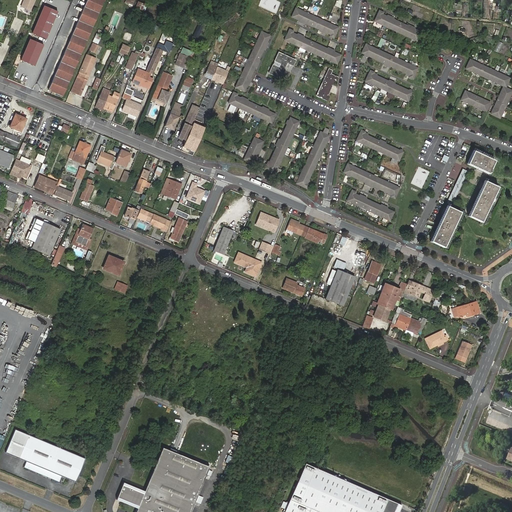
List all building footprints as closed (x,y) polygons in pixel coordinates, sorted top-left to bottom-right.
[(35,0),(23,0),(20,8),(31,12),(35,0)] [(87,0),(48,90),(63,97),(104,0),(87,0)] [(291,17),(330,36),(329,37),(334,39),(339,29),(295,8),(291,17)] [(375,22),(419,42),(422,34),(384,15),(385,13),(380,11),(375,22)] [(285,41),(338,66),(342,57),(294,34),(295,32),(290,30),(285,41)] [(96,32),(92,41),(97,44),(101,35),(96,32)] [(262,33),(235,89),(244,93),(271,37),(262,33)] [(164,45),(159,43),(151,62),(154,63),(153,65),(155,67),(162,50),(169,52),(173,43),(166,40),(164,45)] [(498,53),(503,43),(498,41),(493,50),(498,53)] [(92,43),(89,51),(98,54),(101,47),(92,43)] [(130,48),(123,45),(119,53),(126,56),(130,48)] [(363,54),(411,77),(410,79),(415,81),(420,70),(366,45),(363,54)] [(189,56),(190,50),(181,48),(180,53),(189,56)] [(131,52),(124,67),(131,70),(138,55),(131,52)] [(281,65),(279,68),(273,65),(269,74),(287,82),(291,74),(284,70),(287,64),(294,67),(296,61),(279,53),(275,61),(281,65)] [(179,54),(175,65),(183,68),(187,57),(179,54)] [(96,59),(87,55),(71,93),(80,97),(96,59)] [(465,69),(504,88),(509,78),(470,59),(465,69)] [(154,63),(151,62),(147,71),(147,72),(152,74),(155,67),(153,65),(154,63)] [(147,72),(147,71),(137,66),(136,71),(140,73),(137,80),(133,78),(130,84),(134,86),(135,83),(141,86),(141,85),(146,74),(147,72)] [(208,67),(204,76),(212,80),(216,70),(208,67)] [(229,72),(218,67),(212,80),(223,85),(229,72)] [(310,86),(316,73),(304,68),(299,81),(310,86)] [(333,72),(329,71),(317,98),(327,103),(330,98),(328,97),(335,82),(336,83),(339,79),(332,75),(333,72)] [(365,82),(410,103),(414,94),(374,76),(375,73),(370,71),(365,82)] [(152,76),(146,74),(141,85),(150,89),(154,80),(150,79),(152,76)] [(164,74),(153,99),(161,103),(166,91),(172,78),(164,74)] [(91,87),(96,90),(101,79),(96,77),(91,87)] [(193,79),(187,77),(183,84),(183,85),(189,88),(193,79)] [(131,97),(134,91),(126,88),(124,94),(131,96),(131,97)] [(511,94),(511,91),(504,88),(490,116),(500,121),(511,94)] [(96,98),(94,104),(112,112),(119,94),(114,92),(113,93),(101,89),(99,93),(101,94),(99,99),(96,98)] [(461,101),(486,113),(491,103),(465,90),(461,101)] [(164,104),(169,93),(166,91),(161,103),(164,104)] [(124,94),(122,99),(126,101),(121,112),(136,118),(140,107),(129,102),(131,96),(124,94)] [(229,103),(272,124),(276,116),(238,98),(239,96),(233,94),(229,103)] [(180,111),(183,106),(175,103),(173,108),(180,111)] [(193,122),(199,107),(193,105),(183,129),(184,129),(181,136),(183,137),(182,140),(185,141),(193,122)] [(180,111),(173,108),(165,126),(172,130),(180,111)] [(16,115),(10,127),(22,132),(27,119),(22,116),(22,117),(16,115)] [(291,118),(268,165),(266,164),(263,169),(275,174),(299,121),(291,118)] [(205,127),(193,122),(185,141),(183,147),(194,152),(205,127)] [(69,127),(64,125),(61,132),(66,135),(69,127)] [(321,132),(296,184),(307,189),(309,184),(306,183),(329,136),(328,135),(330,131),(325,128),(323,133),(321,132)] [(20,139),(2,131),(0,136),(0,138),(18,146),(20,139)] [(357,143),(401,163),(405,155),(365,136),(366,134),(362,132),(357,143)] [(255,138),(244,161),(256,166),(258,162),(255,160),(264,143),(255,138)] [(80,142),(75,154),(85,158),(90,147),(80,142)] [(101,146),(96,159),(98,159),(97,161),(109,166),(111,163),(114,165),(115,163),(117,158),(103,152),(105,147),(101,146)] [(466,163),(487,173),(493,160),(472,150),(466,163)] [(0,163),(9,167),(13,157),(0,151),(0,163)] [(131,155),(121,151),(117,158),(115,163),(125,168),(131,155)] [(35,160),(42,163),(45,156),(37,153),(35,160)] [(21,176),(26,178),(31,167),(16,160),(11,172),(21,176)] [(343,175),(392,197),(391,199),(396,201),(401,190),(348,165),(343,175)] [(410,183),(422,189),(430,172),(418,166),(410,183)] [(82,181),(85,172),(81,170),(77,179),(82,181)] [(120,184),(121,185),(124,186),(130,173),(126,170),(120,184)] [(143,170),(136,186),(141,188),(148,172),(143,170)] [(35,187),(53,195),(56,187),(41,180),(43,177),(39,175),(35,187)] [(58,183),(43,177),(41,180),(56,187),(58,183)] [(176,182),(167,178),(160,194),(174,199),(180,185),(175,183),(176,182)] [(88,179),(80,198),(88,201),(94,186),(91,185),(92,181),(88,179)] [(484,181),(467,216),(480,222),(496,187),(484,181)] [(197,184),(193,182),(186,198),(200,204),(205,191),(196,187),(197,184)] [(56,187),(53,195),(70,202),(73,194),(56,187)] [(347,203),(391,223),(395,214),(356,196),(357,194),(352,192),(347,203)] [(8,196),(3,206),(12,210),(16,200),(8,196)] [(20,212),(27,215),(32,200),(25,197),(20,212)] [(111,198),(106,210),(112,212),(111,213),(117,216),(123,203),(111,198)] [(176,210),(179,204),(175,202),(171,213),(175,214),(176,210)] [(446,206),(430,242),(443,248),(459,213),(446,206)] [(129,218),(135,220),(139,211),(131,208),(131,209),(128,208),(125,217),(129,219),(129,218)] [(176,210),(175,214),(186,219),(188,215),(176,210)] [(166,231),(170,222),(149,213),(149,214),(145,212),(143,216),(147,218),(146,220),(151,222),(150,224),(162,229),(161,229),(166,231)] [(274,233),(279,221),(275,219),(274,221),(268,218),(269,216),(261,213),(257,223),(265,226),(264,228),(274,233)] [(172,230),(171,233),(173,234),(171,239),(178,242),(186,222),(179,219),(175,231),(172,230)] [(302,236),(305,227),(291,222),(286,233),(293,236),(294,233),(302,236)] [(44,224),(33,251),(52,259),(62,231),(44,224)] [(85,226),(82,231),(77,243),(87,247),(95,230),(85,226)] [(223,226),(213,251),(223,255),(233,230),(223,226)] [(77,243),(82,231),(79,230),(73,245),(86,251),(87,247),(77,243)] [(279,251),(280,247),(276,246),(273,253),(280,256),(281,253),(279,251)] [(58,252),(53,265),(59,267),(62,268),(67,255),(65,254),(58,252)] [(262,262),(238,252),(233,263),(245,268),(244,272),(256,277),(262,262)] [(109,258),(104,271),(118,277),(123,264),(109,258)] [(373,262),(365,280),(373,283),(381,265),(373,262)] [(343,306),(355,278),(337,269),(324,298),(343,306)] [(327,284),(329,285),(335,271),(333,270),(327,284)] [(294,291),(296,285),(297,285),(298,283),(287,279),(284,288),(288,290),(289,289),(294,291)] [(409,281),(404,291),(418,297),(420,293),(423,287),(409,281)] [(376,305),(378,306),(386,287),(396,291),(388,310),(390,311),(400,290),(385,284),(376,305)] [(294,291),(302,295),(305,288),(297,285),(296,285),(294,291)] [(369,286),(366,293),(373,295),(375,289),(369,286)] [(386,287),(378,306),(372,318),(383,322),(388,310),(396,291),(386,287)] [(429,302),(433,291),(427,289),(423,300),(429,302)] [(437,309),(440,302),(435,300),(432,307),(437,309)] [(457,308),(460,316),(468,314),(469,316),(480,313),(476,302),(457,308)] [(412,333),(419,336),(426,318),(422,316),(420,322),(409,318),(395,312),(390,324),(394,326),(405,330),(412,333)] [(367,329),(371,318),(365,316),(361,327),(367,329)] [(446,340),(444,336),(441,331),(425,339),(429,348),(442,342),(446,340)] [(463,342),(457,356),(466,360),(472,346),(463,342)] [(16,460),(26,436),(16,432),(6,456),(16,460)] [(21,468),(50,480),(57,476),(70,482),(80,459),(26,436),(16,460),(23,463),(21,468)] [(190,511),(209,467),(163,448),(143,494),(137,492),(132,505),(138,507),(136,511),(190,511)] [(305,463),(284,511),(308,511),(311,508),(319,511),(393,511),(398,502),(305,463)] [(132,505),(137,492),(122,486),(117,499),(132,505)]
